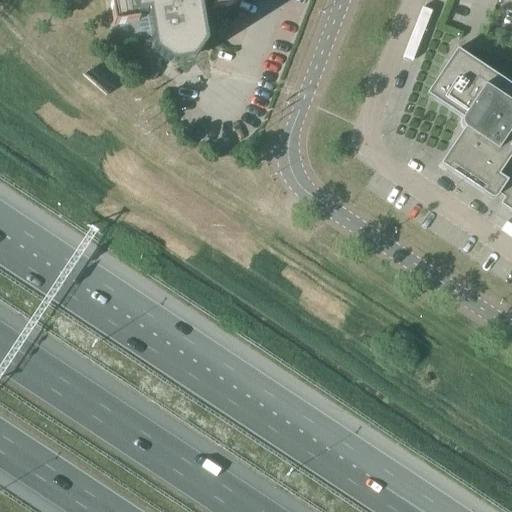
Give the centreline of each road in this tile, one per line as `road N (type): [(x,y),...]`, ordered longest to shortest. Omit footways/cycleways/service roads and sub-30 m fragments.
road 1 (motorway): [(394,511),(0,250)]
road 2 (unclassified): [(511,331),(293,178),(291,131),(340,0)]
road 3 (motorway): [(248,511),(0,345)]
road 4 (motorway): [(0,443),(104,511)]
